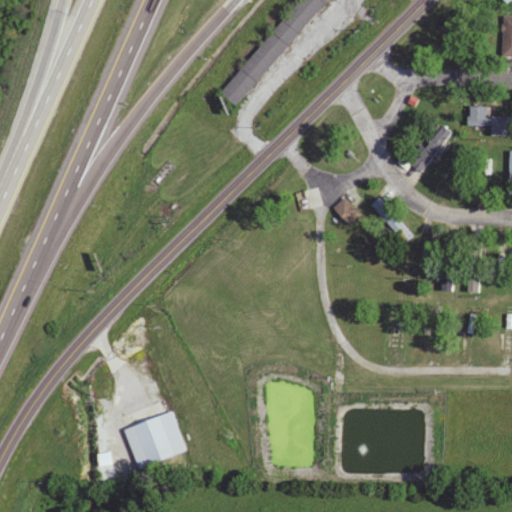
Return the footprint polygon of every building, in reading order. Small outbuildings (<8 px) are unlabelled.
[(239,107),(330,0),(301,0),(223,93),(239,107)] [(415,167),(425,174),(454,133),(444,126),(415,167)] [(472,162),(460,156),(444,191),(456,196),(472,162)] [(508,244),(495,244),(495,296),(508,296),(508,244)] [(442,305),(429,305),(429,356),(442,356),(442,305)] [(398,307),(386,307),(385,358),(397,358),(398,307)] [(176,458),(164,418),(137,426),(149,467),(176,458)]
